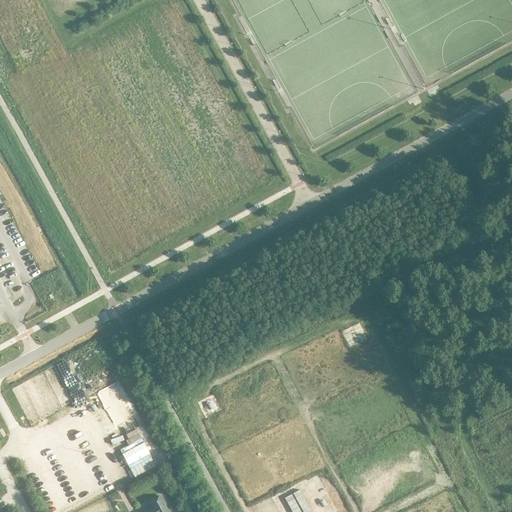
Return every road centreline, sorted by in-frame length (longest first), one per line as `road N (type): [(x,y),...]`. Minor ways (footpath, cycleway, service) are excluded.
road 1 (tertiary): [(0,373),(311,204)]
road 2 (tertiary): [(311,204),(511,95)]
